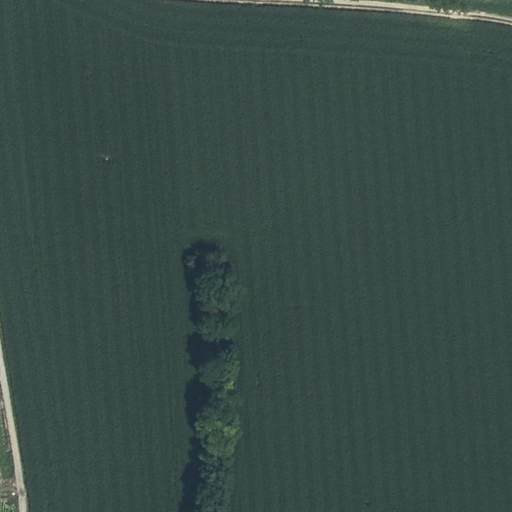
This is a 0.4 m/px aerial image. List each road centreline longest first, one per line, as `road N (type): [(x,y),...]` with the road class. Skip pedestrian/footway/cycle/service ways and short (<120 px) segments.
road 1 (track): [(0,321),(29,511)]
road 2 (track): [(322,0),(511,22)]
